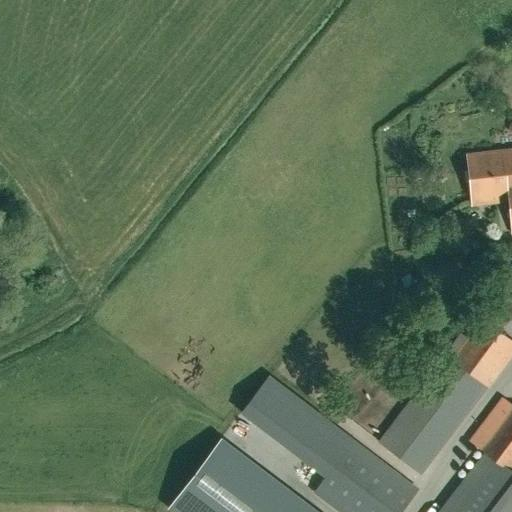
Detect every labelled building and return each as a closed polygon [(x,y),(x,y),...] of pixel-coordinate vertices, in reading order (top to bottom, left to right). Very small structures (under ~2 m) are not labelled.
[(511,149),(466,155),(471,204),(507,200),(511,234),(511,149)] [(461,334),(379,441),(420,473),(486,386),(487,387),(511,352),(511,342),(480,318),(465,336),(461,334)] [(511,511),(511,471),(511,472),(511,471),(511,406),(501,399),(471,439),(487,451),(439,511),(511,511)] [(337,429),(324,419),(297,454),(313,467),(340,431),(337,429)] [(313,511),(220,441),(170,508),(175,511),(313,511)] [(315,492),(340,511),(400,511),(417,490),(353,441),(315,492)]
